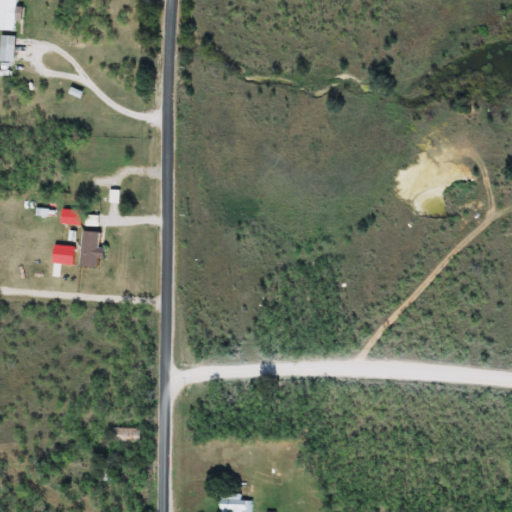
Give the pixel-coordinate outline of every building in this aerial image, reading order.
[(0,31),(18,33),(20,0),(1,0),(0,22),(0,31)] [(83,211),(66,211),(66,228),(83,228),(83,211)] [(100,269),(103,234),(86,232),(82,267),(100,269)] [(142,444),(142,429),(115,429),(115,444),(142,444)] [(254,511),(255,502),(244,502),(244,496),(224,496),(223,511),(254,511)]
